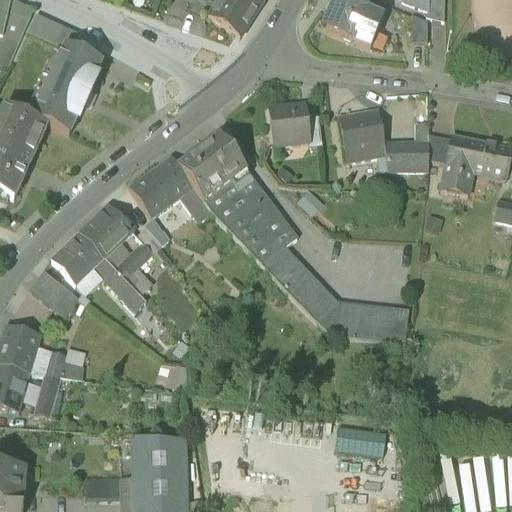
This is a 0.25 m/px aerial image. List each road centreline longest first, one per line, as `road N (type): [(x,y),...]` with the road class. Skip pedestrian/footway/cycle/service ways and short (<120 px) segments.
road 1 (residential): [(234,82),(69,218),(0,294)]
road 2 (residential): [(511,100),(314,70),(265,51)]
road 3 (residential): [(234,82),(202,50),(46,0)]
